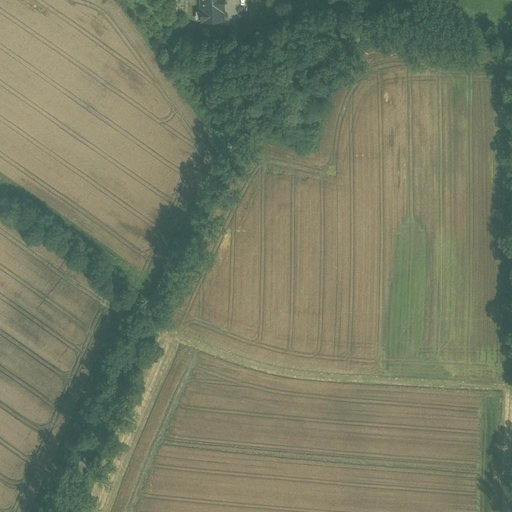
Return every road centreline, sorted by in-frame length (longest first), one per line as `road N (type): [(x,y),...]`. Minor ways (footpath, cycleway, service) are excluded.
road 1 (residential): [(370,0),(308,68),(234,130),(60,511)]
road 2 (track): [(143,329),(296,375),(511,386)]
